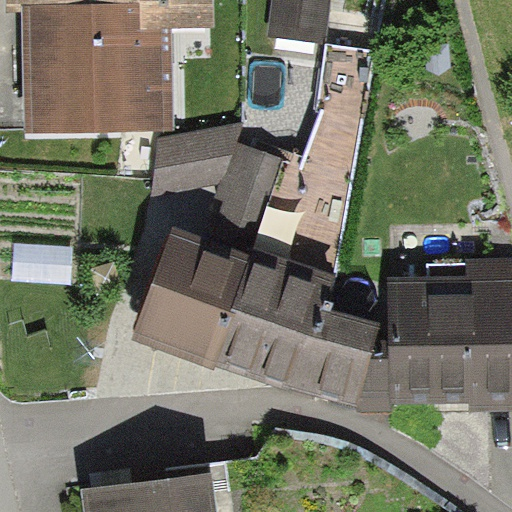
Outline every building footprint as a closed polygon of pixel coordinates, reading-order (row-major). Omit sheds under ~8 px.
[(7,0),(8,14),(23,15),(25,138),(159,137),(173,136),(169,29),(214,29),(214,0),(7,0)] [(322,0),(264,0),(258,41),(315,53),(322,0)] [(171,237),(133,346),(213,376),(218,367),(359,414),(378,343),(381,329),(327,307),(335,275),(365,118),(325,114),(302,168),(238,143),(215,187),(209,201),(221,206),(203,248),(171,237)] [(173,136),(159,137),(154,197),(215,187),(238,143),(245,128),(173,136)] [(457,282),(391,287),(393,343),(378,343),(359,414),(474,408),(474,414),(511,414),(511,265),(457,266),(457,282)] [(218,511),(215,483),(84,499),(85,511),(218,511)]
